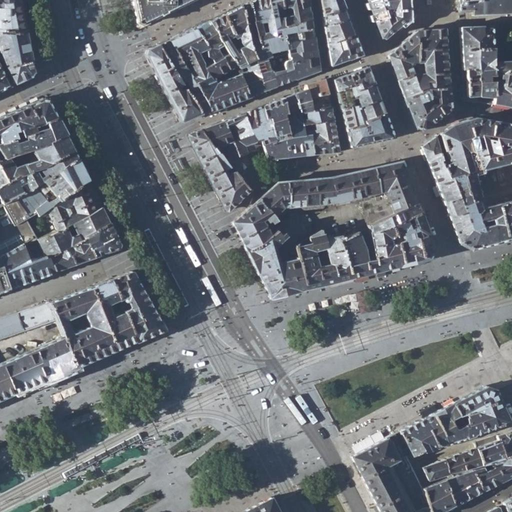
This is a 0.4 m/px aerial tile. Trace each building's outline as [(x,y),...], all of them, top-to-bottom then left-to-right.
[(0,0),(0,31),(24,32),(17,0),(0,0)] [(131,0),(135,23),(139,26),(193,0),(131,0)] [(181,14),(207,4),(205,0),(197,0),(178,8),(181,14)] [(266,0),(248,0),(247,1),(254,38),(261,48),(263,52),(265,56),(268,55),(267,51),(283,48),(282,42),(281,32),(276,32),(275,28),(271,28),(268,16),(266,0)] [(266,0),(268,16),(271,28),(275,28),(276,32),(281,32),(282,42),(313,38),(309,15),(281,24),(280,15),(273,16),(272,8),(279,7),(277,0),(266,0)] [(277,0),(279,7),(280,15),(281,24),(309,15),(306,0),(277,0)] [(318,0),(321,16),(342,8),(338,0),(318,0)] [(404,0),(365,0),(379,36),(382,37),(405,19),(404,0)] [(511,0),(456,0),(456,2),(457,2),(458,7),(457,7),(457,11),(458,11),(472,10),(472,15),(511,12),(511,0)] [(247,1),(239,5),(245,38),(249,51),(261,48),(254,38),(247,1)] [(239,5),(221,14),(243,62),(252,58),(249,51),(245,38),(239,5)] [(321,16),(325,43),(351,34),(342,8),(321,16)] [(221,14),(207,20),(221,44),(226,52),(234,66),(241,63),(243,62),(221,14)] [(207,20),(194,27),(206,46),(203,54),(208,57),(209,60),(217,74),(234,66),(226,52),(219,56),(215,48),(221,44),(207,20)] [(459,27),(460,51),(491,50),(491,48),(501,47),(500,25),(497,25),(490,26),(481,27),(481,26),(459,27)] [(194,27),(168,39),(179,59),(183,57),(191,74),(187,76),(189,79),(205,75),(200,66),(200,62),(195,51),(206,46),(194,27)] [(442,30),(415,31),(417,63),(419,62),(420,72),(414,73),(409,73),(409,75),(415,90),(423,90),(423,86),(430,85),(430,90),(446,88),(442,30)] [(0,54),(5,67),(31,61),(24,32),(0,31),(0,54)] [(386,55),(396,81),(409,75),(409,73),(405,63),(407,63),(407,64),(408,64),(409,64),(410,64),(410,63),(414,63),(417,63),(415,31),(386,55)] [(359,54),(351,34),(325,43),(329,66),(359,54)] [(318,70),(313,38),(282,42),(283,48),(290,47),(291,51),(284,52),(284,56),(286,55),(290,69),(292,79),(318,70)] [(168,39),(157,44),(181,83),(185,81),(190,90),(186,92),(200,114),(209,111),(189,79),(187,76),(179,59),(168,39)] [(181,121),(200,114),(186,92),(181,83),(157,44),(146,50),(144,54),(178,120),(181,121)] [(460,51),(461,69),(475,68),(492,68),(492,62),(491,52),(501,51),(501,47),(491,48),(491,50),(460,51)] [(274,86),(271,75),(268,68),(263,70),(260,60),(266,58),(265,56),(263,52),(261,48),(249,51),(252,58),(264,90),(274,86)] [(271,75),(274,86),(292,79),(290,69),(286,55),(284,56),(284,52),(266,58),(268,68),(271,75)] [(247,96),(264,90),(252,58),(243,62),(241,63),(243,68),(242,70),(237,73),(247,96)] [(268,68),(266,58),(260,60),(263,70),(268,68)] [(200,66),(205,75),(208,79),(217,74),(209,60),(200,66)] [(511,60),(501,62),(492,62),(492,68),(492,104),(511,107),(511,60)] [(33,71),(31,61),(5,67),(14,83),(30,76),(33,71)] [(332,80),(348,147),(391,138),(364,68),(332,80)] [(462,99),(476,101),(475,68),(461,69),(462,99)] [(476,101),(492,104),(492,68),(475,68),(476,101)] [(209,111),(247,96),(237,73),(210,83),(208,79),(205,75),(189,79),(209,111)] [(396,81),(402,98),(415,90),(409,75),(396,81)] [(305,86),(292,91),(299,114),(304,113),(312,111),(309,99),(326,94),(323,79),(304,84),(305,86)] [(186,92),(190,90),(185,81),(181,83),(186,92)] [(448,109),(446,88),(430,90),(423,90),(415,90),(402,98),(413,127),(419,129),(448,109)] [(292,91),(282,96),(286,114),(284,114),(289,138),(303,135),(303,132),(302,125),(301,120),(299,114),(292,91)] [(329,107),(326,94),(309,99),(312,111),(329,107)] [(282,96),(261,105),(264,117),(265,117),(276,142),(284,140),(289,138),(284,114),(286,114),(282,96)] [(40,98),(26,104),(35,126),(44,123),(55,118),(45,99),(40,98)] [(7,113),(0,116),(0,143),(1,146),(13,141),(16,140),(14,136),(14,135),(19,133),(20,134),(21,138),(23,137),(34,133),(32,130),(31,128),(35,126),(26,104),(7,113)] [(261,105),(250,109),(255,127),(250,129),(251,134),(254,140),(263,137),(264,145),(276,142),(265,117),(264,117),(261,105)] [(331,119),(329,107),(312,111),(304,113),(305,118),(301,120),(302,125),(313,123),(331,119)] [(244,111),(222,120),(233,142),(251,134),(250,129),(255,127),(250,109),(244,111)] [(448,163),(444,164),(447,177),(471,171),(466,152),(474,150),(479,170),(511,161),(511,123),(473,115),(450,125),(439,133),(448,163)] [(57,121),(55,118),(44,123),(45,126),(46,128),(34,133),(23,137),(25,141),(14,145),(13,141),(1,146),(7,161),(30,154),(64,135),(57,121)] [(336,145),(331,119),(313,123),(314,130),(303,132),(303,135),(308,135),(311,154),(338,152),(336,145)] [(222,120),(198,129),(223,159),(244,153),(249,152),(256,150),(258,150),(258,147),(254,140),(251,134),(233,142),(222,120)] [(251,191),(249,189),(234,172),(227,175),(225,171),(231,168),(223,159),(198,129),(187,134),(186,135),(224,210),(226,210),(247,191),(249,193),(251,191)] [(72,150),(64,135),(30,154),(7,161),(1,146),(0,143),(0,188),(16,178),(34,171),(37,170),(72,150)] [(287,156),(311,154),(308,135),(303,135),(289,138),(284,140),(287,156)] [(421,146),(435,185),(447,181),(447,177),(444,164),(434,136),(421,146)] [(258,147),(261,146),(264,145),(263,137),(254,140),(258,147)] [(125,149),(119,138),(115,140),(121,151),(125,149)] [(267,158),(287,156),(284,140),(276,142),(264,145),(261,146),(265,155),(267,158)] [(174,152),(168,141),(164,143),(170,154),(174,152)] [(37,178),(34,171),(16,178),(0,188),(0,205),(23,195),(76,159),(72,150),(37,170),(40,177),(37,178)] [(102,161),(96,150),(92,153),(98,163),(102,161)] [(248,163),(244,153),(223,159),(231,168),(234,172),(249,189),(256,183),(253,170),(250,171),(248,163)] [(35,217),(45,212),(87,181),(76,159),(23,195),(35,217)] [(183,169),(177,159),(173,161),(179,172),(183,169)] [(327,178),(285,182),(287,207),(287,216),(277,225),(278,227),(283,232),(284,231),(294,243),(307,236),(317,231),(304,213),(304,206),(324,204),(334,202),(335,205),(360,200),(366,224),(416,203),(415,203),(399,161),(327,178)] [(474,248),(505,239),(495,204),(481,208),(471,171),(447,177),(447,181),(435,185),(457,243),(469,249),(474,248)] [(143,182),(137,172),(133,174),(138,184),(143,182)] [(66,225),(101,208),(87,181),(45,212),(35,217),(44,236),(51,232),(44,217),(47,216),(55,230),(58,229),(66,225)] [(275,182),(257,198),(272,215),(281,208),(287,207),(285,182),(275,182)] [(119,195),(113,184),(109,187),(114,197),(119,195)] [(0,290),(54,271),(46,254),(40,257),(31,261),(24,245),(33,241),(44,236),(35,217),(23,195),(0,205),(0,209),(3,215),(0,215),(0,290)] [(236,233),(243,246),(259,243),(269,234),(262,221),(265,219),(267,222),(270,221),(271,223),(276,220),(272,215),(257,198),(230,222),(236,233)] [(505,239),(511,237),(511,199),(495,204),(505,239)] [(416,202),(415,203),(416,203),(366,224),(368,234),(389,226),(420,213),(420,214),(422,213),(416,202)] [(160,215),(154,205),(150,207),(156,218),(160,215)] [(108,223),(101,208),(66,225),(71,237),(64,241),(58,229),(55,230),(51,232),(44,236),(33,241),(40,257),(46,254),(66,246),(85,238),(108,223)] [(427,235),(420,214),(420,213),(389,226),(394,235),(396,242),(402,265),(427,259),(432,249),(425,235),(427,235)] [(137,227),(131,217),(127,219),(133,230),(137,227)] [(119,244),(108,223),(85,238),(94,256),(117,248),(119,244)] [(398,266),(402,265),(396,242),(394,235),(389,226),(368,234),(373,259),(373,258),(376,271),(398,266)] [(278,227),(269,234),(259,243),(243,246),(257,274),(269,299),(298,291),(297,291),(305,289),(292,244),(293,244),(294,243),(284,231),(283,232),(278,227)] [(317,231),(307,236),(307,242),(293,244),(292,244),(305,289),(317,286),(351,277),(347,256),(339,238),(340,238),(339,235),(323,239),(320,230),(317,231)] [(351,277),(367,274),(364,261),(365,260),(362,247),(356,231),(340,238),(339,238),(347,256),(351,277)] [(84,260),(94,256),(85,238),(66,246),(74,264),(84,260)] [(181,251),(175,240),(171,243),(177,253),(181,251)] [(54,271),(74,264),(66,246),(46,254),(54,271)] [(156,266),(150,255),(146,257),(152,268),(156,266)] [(370,273),(376,271),(373,258),(373,259),(367,260),(365,260),(364,261),(367,274),(370,273)] [(122,304),(123,309),(147,299),(132,273),(133,272),(132,271),(130,271),(130,270),(128,271),(111,277),(122,304)] [(111,277),(92,284),(116,348),(135,340),(125,314),(112,320),(108,309),(122,304),(111,277)] [(116,348),(92,284),(47,301),(55,319),(62,336),(76,367),(77,367),(76,365),(116,348)] [(147,299),(123,309),(125,314),(135,340),(136,341),(164,329),(163,327),(162,325),(147,299)] [(47,301),(16,311),(23,330),(55,319),(47,301)] [(122,304),(108,309),(112,320),(125,314),(123,309),(122,304)] [(16,311),(0,316),(0,337),(23,330),(16,311)] [(43,381),(76,367),(62,336),(1,361),(14,392),(43,380),(43,381)] [(0,398),(14,392),(1,361),(0,361),(0,398)] [(484,386),(452,403),(465,437),(489,429),(509,422),(494,389),(484,386)] [(452,403),(423,418),(435,447),(465,437),(452,403)] [(423,418),(399,431),(411,455),(435,447),(423,418)] [(511,429),(473,442),(474,447),(480,464),(487,463),(511,453),(511,429)] [(83,438),(84,440),(85,441),(86,441),(87,443),(88,444),(90,444),(92,444),(101,439),(102,437),(101,435),(100,434),(98,433),(92,436),(90,436),(88,435),(87,435),(85,436),(83,438)] [(394,433),(349,457),(378,511),(428,511),(421,488),(394,433)] [(474,447),(443,459),(448,473),(463,469),(463,470),(480,464),(474,447)] [(140,454),(139,453),(138,452),(137,451),(136,450),(135,449),(134,448),(132,449),(123,454),(122,455),(122,457),(124,459),(126,459),(131,457),(133,457),(135,457),(137,458),(139,457),(140,454)] [(482,467),(471,469),(482,491),(511,475),(511,453),(487,463),(487,466),(482,467)] [(41,471),(63,460),(63,458),(64,457),(63,455),(63,454),(61,454),(59,454),(38,465),(37,466),(37,468),(37,469),(38,470),(40,471),(41,471)] [(113,466),(121,462),(121,461),(122,460),(121,458),(121,457),(119,457),(117,456),(110,461),(102,464),(101,466),(100,467),(101,469),(102,470),(103,470),(105,470),(113,466)] [(443,459),(421,467),(427,480),(448,473),(443,459)] [(471,469),(443,479),(454,505),(482,491),(471,469)] [(0,492),(17,483),(18,482),(18,481),(18,479),(17,478),(16,478),(14,477),(0,484),(0,492)] [(443,479),(421,488),(428,511),(441,511),(454,505),(443,479)] [(54,497),(75,486),(76,485),(76,483),(76,482),(75,481),(74,480),(72,480),(51,491),(50,493),(49,494),(50,496),(51,497),(52,497),(54,497)] [(511,511),(511,497),(502,502),(505,511),(511,511)] [(277,511),(270,498),(241,511),(277,511)] [(25,511),(30,509),(31,508),(31,507),(31,505),(30,504),(29,504),(27,503),(10,511),(25,511)]
